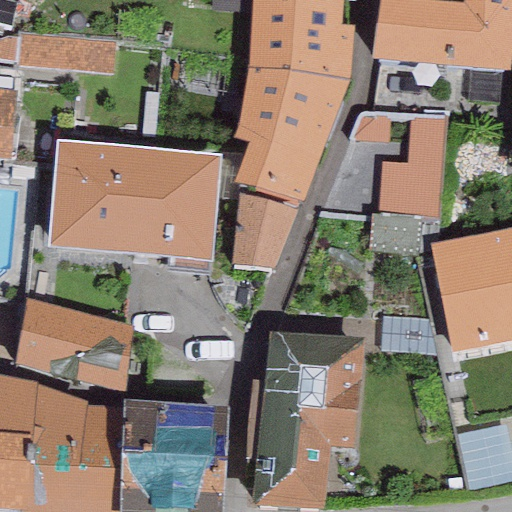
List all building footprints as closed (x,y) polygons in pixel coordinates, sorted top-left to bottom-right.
[(0,0),(0,37),(0,38),(2,30),(8,32),(16,3),(22,5),(23,0),(0,0)] [(238,58),(237,72),(339,83),(357,88),(361,76),(360,0),(357,0),(337,0),(254,5),(241,6),(238,58)] [(511,0),(463,0),(463,11),(379,7),(371,68),(509,80),(511,51),(511,0)] [(123,74),(125,37),(30,33),(28,70),(123,74)] [(237,72),(238,58),(162,53),(156,105),(234,112),(237,72)] [(339,83),(237,72),(234,112),(228,161),(218,161),(214,205),(238,208),(295,217),(306,218),(357,88),(339,83)] [(14,96),(0,95),(0,162),(9,163),(14,96)] [(324,214),(370,217),(419,221),(437,222),(444,123),(373,118),(360,118),(324,214)] [(218,161),(56,148),(48,253),(209,268),(214,205),(218,161)] [(275,274),(295,217),(238,208),(229,270),(275,274)] [(416,258),(419,221),(370,217),(366,254),(416,258)] [(452,359),(511,347),(511,234),(431,250),(452,359)] [(133,332),(28,308),(13,373),(118,397),(133,332)] [(264,340),(252,511),(323,511),(327,453),(355,455),(362,347),(264,340)] [(0,511),(31,511),(37,392),(0,383),(0,511)] [(120,511),(122,410),(89,409),(37,392),(31,511),(120,511)] [(222,511),(226,416),(122,410),(120,511),(222,511)]
